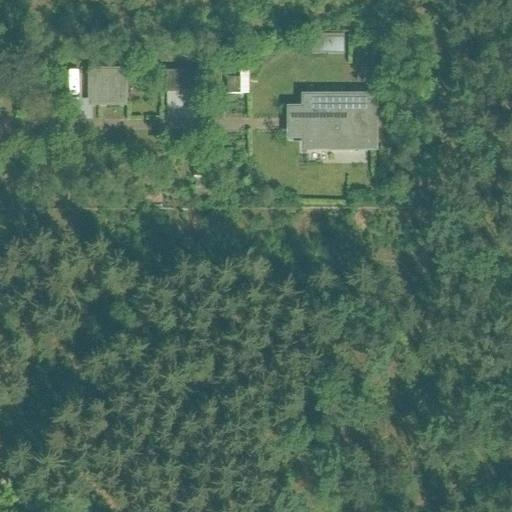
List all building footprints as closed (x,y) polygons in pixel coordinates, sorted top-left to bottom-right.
[(89,108),(128,108),(127,70),(88,71),(89,108)] [(178,98),(178,77),(168,78),(168,98),(178,98)] [(208,97),(208,77),(200,77),(200,98),(208,97)] [(229,82),(229,98),(243,98),(242,82),(229,82)] [(374,150),(375,101),(307,100),(307,112),(292,112),(292,137),(306,137),(306,149),(374,150)] [(193,177),(204,177),(204,166),(193,166),(193,177)]
